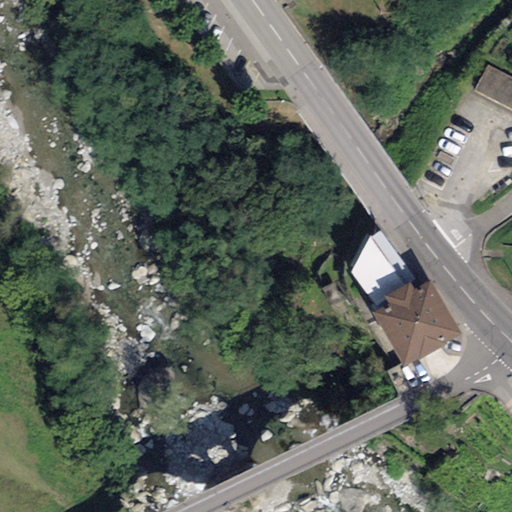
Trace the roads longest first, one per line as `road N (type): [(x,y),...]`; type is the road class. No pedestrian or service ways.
road 1 (residential): [(488,367),(196,511)]
road 2 (primary): [(435,257),(251,0)]
